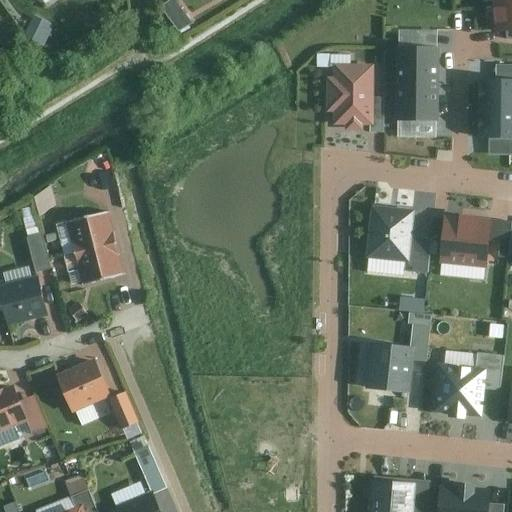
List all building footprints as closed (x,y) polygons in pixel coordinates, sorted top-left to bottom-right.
[(195,23),(179,0),(178,0),(166,9),(182,32),(195,23)] [(511,0),(495,2),(498,33),(511,31),(511,0)] [(35,18),(26,37),(44,46),(54,28),(35,18)] [(400,48),(439,48),(439,31),(400,31),(400,48)] [(400,48),(399,48),(399,85),(441,85),(441,48),(439,48),(400,48)] [(374,64),(335,63),(334,124),(373,125),(374,64)] [(511,65),(498,65),(498,83),(484,83),(483,137),(491,137),(491,155),(511,155),(511,65)] [(441,85),(399,85),(399,122),(438,122),(441,122),(441,85)] [(438,139),(438,122),(399,122),(399,139),(438,139)] [(105,189),(110,170),(96,166),(91,185),(105,189)] [(375,210),(371,257),(407,260),(406,270),(429,272),(432,239),(410,237),(412,214),(375,210)] [(489,217),(446,215),(442,265),(488,268),(489,245),(511,246),(511,223),(489,222),(489,217)] [(79,258),(119,249),(111,216),(71,225),(79,258)] [(55,271),(46,236),(31,240),(40,275),(55,271)] [(87,289),(126,280),(119,249),(79,258),(87,289)] [(70,274),(67,263),(57,266),(59,277),(70,274)] [(31,267),(4,271),(6,279),(33,276),(31,267)] [(10,324),(47,314),(38,281),(1,291),(10,324)] [(424,311),(425,301),(402,298),(401,308),(424,311)] [(412,349),(373,346),(370,389),(410,392),(412,358),(423,359),(426,328),(414,327),(412,349)] [(478,372),(444,370),(442,414),(483,416),(485,386),(501,387),(503,356),(479,355),(478,372)] [(111,395),(97,363),(61,379),(75,411),(111,395)] [(0,429),(28,419),(17,387),(0,392),(0,429)] [(140,422),(128,391),(112,398),(124,428),(140,422)] [(45,438),(26,444),(32,464),(52,458),(45,438)] [(168,489),(147,438),(132,444),(154,495),(168,489)] [(429,511),(431,479),(371,476),(369,511),(429,511)] [(443,487),(441,511),(504,511),(505,503),(492,502),(493,490),(443,487)] [(112,511),(155,511),(149,496),(112,511)]
